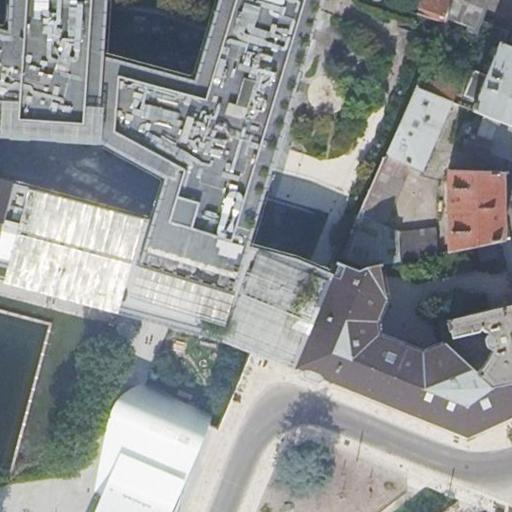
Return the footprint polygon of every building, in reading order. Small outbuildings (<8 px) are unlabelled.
[(0,0),(0,183),(12,187),(261,252),(330,0),(0,0)] [(448,20),(447,22),(500,43),(503,45),(508,32),(477,20),(484,0),(423,0),(420,9),(445,19),(448,20)] [(478,99),(473,111),(480,114),(511,125),(511,48),(503,45),(500,43),(487,77),(474,72),(465,94),(478,99)] [(421,79),(416,90),(453,104),(457,92),(428,81),(436,60),(430,58),(421,79)] [(391,149),(387,158),(410,168),(422,172),(453,104),(416,90),(391,149)] [(490,154),(511,161),(511,125),(480,114),(467,148),(489,156),(490,154)] [(387,158),(356,230),(379,240),(410,168),(387,158)] [(448,252),(501,241),(501,205),(501,180),(501,171),(448,170),(448,252)] [(0,183),(0,232),(12,187),(0,183)] [(12,187),(0,232),(0,268),(172,327),(250,354),(295,369),(334,272),(261,252),(12,187)] [(352,236),(341,261),(363,270),(365,269),(379,266),(402,261),(398,242),(379,240),(356,230),(352,236)] [(398,242),(402,261),(436,254),(435,236),(398,242)] [(334,272),(295,369),(395,408),(466,437),(511,416),(511,384),(490,388),(474,374),(442,345),(421,355),(376,336),(374,323),(385,300),(387,299),(387,297),(385,297),(379,266),(365,269),(363,270),(341,261),(334,272)] [(490,388),(511,384),(511,305),(437,323),(442,345),(447,344),(446,339),(481,331),(487,334),(487,336),(486,336),(484,339),(486,348),(490,353),(491,352),(492,355),(474,374),(490,388)] [(96,493),(101,495),(139,511),(172,511),(185,483),(197,454),(209,426),(216,410),(148,383),(143,381),(116,400),(111,408),(107,417),(102,440),(96,493)]
